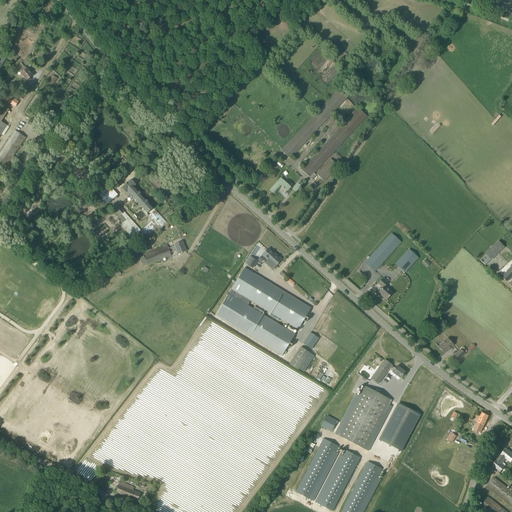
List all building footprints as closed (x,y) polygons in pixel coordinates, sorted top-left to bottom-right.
[(30,78),(32,76),(25,67),(21,71),(22,73),(21,74),(28,82),(31,80),(30,78)] [(46,85),(50,88),(57,78),(53,75),(46,85)] [(347,98),(338,89),(281,151),(290,159),(347,98)] [(17,100),(19,97),(11,91),(9,94),(17,100)] [(9,95),(5,100),(15,107),(19,102),(9,95)] [(0,135),(7,125),(1,122),(9,109),(4,106),(0,111),(0,135)] [(314,173),(367,116),(358,108),(301,169),(312,180),(316,175),(314,173)] [(60,117),(50,110),(47,114),(58,121),(60,117)] [(433,135),(441,126),(439,124),(431,133),(433,135)] [(13,156),(25,138),(15,131),(0,153),(0,170),(5,174),(16,158),(13,156)] [(342,159),(336,153),(333,157),(339,162),(342,159)] [(324,181),(338,166),(331,159),(316,175),(324,181)] [(287,191),(291,187),(280,178),(269,190),(273,194),(281,185),(287,191)] [(147,214),(153,208),(134,186),(136,185),(131,180),(121,188),(126,193),(125,194),(128,197),(131,195),(147,214)] [(300,181),(298,183),(292,189),(296,192),(303,184),(300,181)] [(108,185),(98,194),(95,197),(104,207),(117,195),(108,185)] [(141,230),(116,202),(109,208),(123,223),(120,225),(136,242),(142,238),(144,241),(161,228),(162,230),(168,224),(154,208),(147,214),(152,220),(141,230)] [(365,263),(374,271),(401,242),(392,234),(365,263)] [(147,265),(153,263),(171,255),(170,253),(176,251),(178,255),(186,251),(182,241),(174,245),(168,248),(167,245),(143,254),(147,265)] [(499,241),(486,254),(491,260),(505,247),(499,241)] [(275,267),(281,260),(274,254),(268,249),(262,255),(268,260),(265,263),(273,269),(275,267)] [(405,273),(419,258),(409,249),(395,264),(405,273)] [(252,258),(247,264),(252,268),(257,261),(252,258)] [(430,264),(425,259),(422,263),(427,268),(430,264)] [(507,272),(502,277),(507,282),(511,277),(511,264),(511,266),(511,267),(507,271),(507,272)] [(311,308),(245,268),(217,315),(283,355),(296,334),(246,304),(249,299),(299,329),(311,308)] [(386,300),(392,293),(384,286),(388,283),(383,278),(378,284),(383,288),(379,292),(383,296),(383,297),(386,300)] [(310,332),(302,344),(311,349),(318,338),(310,332)] [(447,339),(438,347),(444,353),(453,345),(447,339)] [(299,369),(310,353),(301,347),(290,363),(299,369)] [(461,349),(457,353),(453,356),(457,361),(465,354),(461,349)] [(392,366),(392,365),(385,360),(371,378),(378,384),(389,369),(392,366)] [(392,366),(389,369),(393,372),(392,372),(400,378),(405,372),(397,366),(395,368),(392,366)] [(391,401),(391,400),(364,386),(364,387),(344,425),(327,416),(321,426),(365,450),(366,449),(365,449),(391,400),(391,401)] [(401,451),(417,420),(420,415),(420,416),(420,415),(398,404),(379,439),(379,440),(401,451)] [(474,429),(481,432),(489,416),(482,413),(474,429)] [(451,432),(447,438),(452,442),(456,436),(451,432)] [(337,446),(328,442),(324,439),(296,492),(310,499),(337,446)] [(501,455),(499,457),(497,460),(501,464),(506,459),(511,463),(511,461),(511,453),(506,449),(501,455)] [(360,458),(346,451),(319,504),(332,511),(360,458)] [(501,464),(497,460),(496,460),(492,465),(500,472),(505,467),(501,464)] [(358,511),(381,469),(368,462),(341,511),(358,511)] [(511,491),(494,478),(487,486),(511,505),(511,491)] [(116,492),(137,501),(140,493),(131,490),(132,487),(120,482),(116,492)] [(507,511),(488,497),(480,507),(487,511),(507,511)]
